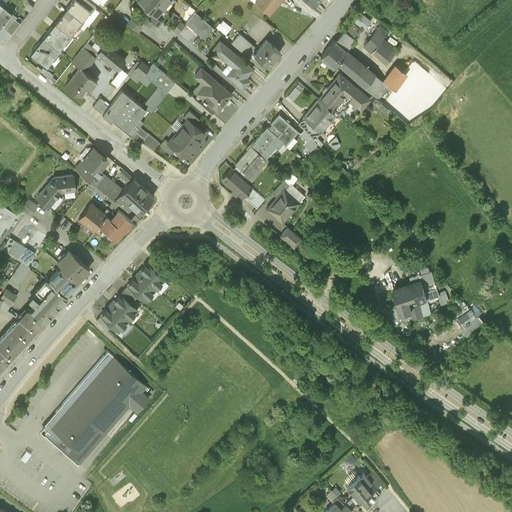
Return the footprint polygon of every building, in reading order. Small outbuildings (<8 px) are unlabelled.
[(90,12),(75,0),(67,10),(82,22),(90,12)] [(87,0),(75,0),(90,12),(94,6),(87,0)] [(163,6),(156,0),(136,0),(153,14),(155,15),(163,6)] [(279,0),(255,0),(254,1),(268,13),(279,0)] [(11,11),(1,4),(0,5),(0,25),(1,24),(9,14),(11,11)] [(356,18),(362,24),(373,11),(367,6),(356,18)] [(82,22),(67,10),(55,25),(70,36),(82,22)] [(213,27),(195,11),(185,22),(203,38),(213,27)] [(9,14),(1,24),(6,27),(14,17),(9,14)] [(149,26),(153,22),(149,18),(144,14),(141,18),(149,26)] [(155,15),(153,14),(149,18),(153,22),(157,25),(162,21),(155,15)] [(19,21),(14,17),(6,27),(11,31),(19,21)] [(227,32),(233,25),(224,17),(217,24),(227,32)] [(133,18),(132,20),(129,23),(138,30),(142,26),(133,18)] [(180,20),(172,28),(177,32),(184,24),(180,20)] [(344,29),(354,38),(361,31),(350,22),(344,29)] [(70,36),(55,25),(43,39),(58,51),(70,36)] [(334,40),(345,49),(354,38),(344,29),(334,40)] [(397,49),(375,31),(363,45),(385,63),(397,49)] [(71,61),(78,67),(79,66),(83,70),(94,55),(96,51),(104,42),(93,34),(71,61)] [(233,43),(246,54),(250,49),(251,48),(239,37),(233,43)] [(58,51),(43,39),(31,54),(46,66),(58,51)] [(254,53),(250,49),(246,54),(245,54),(263,69),(267,65),(279,51),(265,39),(254,53)] [(252,68),(219,40),(212,49),(232,66),(226,73),(242,87),(249,79),(245,76),(252,68)] [(345,70),(355,58),(345,49),(334,40),(320,56),(332,66),(336,62),(345,70)] [(109,47),(104,42),(96,51),(117,68),(124,59),(113,50),(115,48),(111,45),(109,47)] [(345,70),(364,86),(375,74),(355,58),(345,70)] [(143,73),(149,66),(140,59),(135,67),(143,73)] [(150,79),(156,84),(164,74),(151,63),(149,66),(143,73),(150,79)] [(143,73),(135,67),(132,65),(126,72),(143,87),(150,79),(143,73)] [(383,80),(372,93),(377,97),(387,84),(393,88),(405,73),(395,65),(383,80)] [(79,66),(78,67),(65,84),(79,96),(85,89),(87,90),(90,88),(89,87),(95,80),(83,70),(79,66)] [(230,93),(200,67),(194,74),(213,90),(205,99),(206,99),(216,108),(217,109),(230,93)] [(345,79),(339,73),(328,87),(325,87),(322,90),(323,93),(322,94),(323,95),(320,99),(336,112),(337,113),(341,108),(343,108),(346,105),(346,103),(348,99),(360,109),(369,98),(359,90),(357,93),(343,81),(345,79)] [(157,85),(166,92),(174,82),(164,74),(156,84),(157,85)] [(375,74),(364,86),(372,93),(383,80),(375,74)] [(299,81),(290,94),(296,98),(305,85),(299,81)] [(141,105),(145,108),(150,112),(166,92),(157,85),(141,105)] [(141,105),(121,89),(107,106),(101,113),(110,120),(112,117),(128,130),(138,117),(145,108),(141,105)] [(91,105),(101,113),(107,106),(103,103),(105,101),(99,96),(91,105)] [(336,112),(320,99),(319,98),(313,105),(314,106),(305,117),(304,116),(303,116),(320,130),(321,130),(319,129),(328,118),(330,119),(336,112)] [(216,108),(206,99),(202,104),(212,112),(216,108)] [(187,118),(194,124),(199,118),(188,109),(183,115),(186,118),(187,118)] [(298,130),(278,113),(271,122),(272,123),(281,131),(276,136),(280,140),(285,144),(298,130)] [(313,138),(320,130),(303,116),(298,122),(303,128),(311,136),(313,138)] [(142,121),(138,117),(128,130),(126,132),(131,136),(142,121)] [(194,124),(187,118),(186,118),(177,129),(195,144),(204,133),(194,124)] [(272,123),(267,128),(276,136),(281,131),(272,123)] [(148,133),(139,126),(132,135),(140,142),(148,133)] [(267,128),(266,127),(253,141),(254,142),(251,145),(265,158),(280,140),(276,136),(267,128)] [(306,140),(311,136),(303,128),(299,132),(306,140)] [(195,144),(177,129),(168,140),(167,141),(174,147),(185,156),(195,144)] [(316,142),(313,138),(311,136),(306,140),(305,141),(311,148),(316,142)] [(167,141),(168,140),(164,137),(159,144),(170,153),(174,147),(167,141)] [(265,158),(251,145),(248,148),(247,148),(234,162),(236,164),(243,170),(248,164),(255,169),(265,158)] [(106,157),(93,147),(78,165),(78,164),(75,168),(91,180),(93,182),(102,171),(98,167),(106,157)] [(236,164),(232,169),(240,176),(245,171),(243,170),(236,164)] [(232,169),(230,167),(221,177),(232,187),(231,188),(231,190),(233,192),(237,192),(241,195),(250,185),(240,176),(232,169)] [(129,181),(133,177),(125,169),(121,173),(129,181)] [(102,171),(93,182),(99,187),(103,190),(108,183),(111,179),(102,171)] [(74,188),(73,175),(53,177),(49,181),(60,190),(74,188)] [(119,192),(113,198),(127,209),(132,204),(139,211),(153,195),(133,177),(129,181),(122,189),(119,192)] [(122,189),(111,179),(108,183),(119,192),(122,189)] [(92,196),(99,187),(93,182),(91,180),(83,189),(92,196)] [(283,188),(284,188),(288,184),(283,180),(274,190),(278,194),(283,188)] [(60,190),(49,181),(37,197),(48,205),(60,190)] [(108,183),(103,190),(113,198),(119,192),(108,183)] [(250,185),(241,195),(255,207),(264,198),(250,185)] [(299,202),(284,188),(283,188),(278,194),(266,208),(282,222),(299,202)] [(24,203),(34,210),(37,205),(28,198),(24,203)] [(15,212),(0,202),(0,221),(5,224),(7,226),(15,212)] [(105,215),(90,202),(78,218),(93,230),(98,224),(105,215)] [(30,215),(34,210),(24,203),(20,208),(30,215)] [(131,220),(119,209),(110,219),(105,215),(98,224),(116,238),(131,220)] [(301,238),(286,226),(279,234),(293,247),(301,238)] [(7,252),(15,240),(9,236),(1,249),(7,253),(7,252)] [(25,246),(15,240),(7,252),(17,258),(25,246)] [(35,252),(25,246),(17,258),(27,265),(35,252)] [(60,265),(77,280),(78,280),(77,279),(80,276),(81,276),(89,268),(74,254),(74,255),(68,250),(57,262),(60,265)] [(146,263),(157,273),(161,268),(150,258),(146,263)] [(157,273),(146,263),(136,273),(154,289),(164,279),(157,273)] [(8,282),(16,289),(29,269),(21,264),(8,282)] [(53,282),(65,293),(77,280),(60,265),(48,278),(53,282)] [(437,287),(431,270),(419,274),(421,279),(420,279),(426,296),(427,295),(427,296),(437,293),(435,288),(437,287)] [(154,289),(136,273),(127,283),(138,293),(145,299),(154,289)] [(33,295),(50,311),(66,294),(65,293),(53,282),(48,278),(33,295)] [(420,279),(392,287),(397,303),(395,303),(396,308),(399,307),(400,310),(411,307),(409,303),(408,299),(417,297),(418,298),(426,296),(420,279)] [(6,288),(16,295),(19,291),(16,289),(8,282),(3,288),(5,289),(6,288)] [(134,298),(138,293),(127,283),(123,288),(134,298)] [(2,298),(11,303),(16,295),(6,288),(5,289),(3,294),(5,295),(2,298)] [(130,303),(134,298),(123,288),(119,292),(130,303)] [(130,303),(119,292),(110,303),(128,319),(137,309),(130,303)] [(23,313),(36,326),(50,311),(33,295),(29,298),(33,302),(23,313)] [(0,305),(7,310),(11,303),(2,298),(1,300),(0,299),(0,305)] [(419,300),(409,303),(411,307),(413,315),(423,312),(419,300)] [(128,319),(110,303),(100,313),(112,323),(118,329),(128,319)] [(465,320),(480,310),(476,304),(461,314),(465,320)] [(23,313),(3,334),(17,346),(36,326),(23,313)] [(112,323),(100,313),(96,318),(107,328),(112,323)] [(0,337),(0,364),(17,346),(3,334),(0,337)] [(65,398),(46,420),(73,445),(68,451),(78,460),(129,403),(137,410),(148,397),(141,390),(146,384),(114,356),(71,403),(65,398)] [(372,470),(366,474),(368,477),(363,480),(370,489),(381,480),(372,470)] [(358,474),(363,480),(368,477),(366,474),(363,471),(358,474)] [(358,474),(346,484),(347,485),(354,493),(358,498),(359,498),(366,492),(367,494),(371,490),(370,489),(363,480),(358,474)] [(358,498),(354,493),(350,496),(353,499),(355,501),(359,498),(358,498)] [(344,511),(339,507),(334,501),(323,510),(324,511),(344,511)] [(339,507),(344,511),(349,511),(351,510),(344,503),(339,507)]
